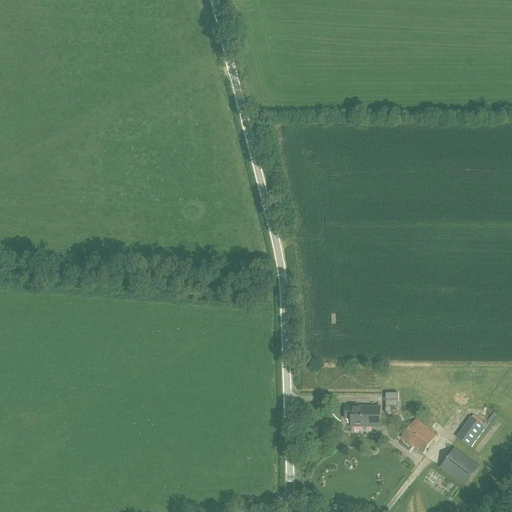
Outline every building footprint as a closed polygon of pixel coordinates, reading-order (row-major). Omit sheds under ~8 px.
[(394,396),(380,396),(380,416),(394,416),(394,396)] [(380,427),(380,408),(345,408),(345,419),(351,419),(351,427),(380,427)] [(469,447),(484,426),(486,424),(473,415),(456,438),(469,447)] [(437,426),(440,422),(432,416),(429,420),(437,426)] [(425,419),(423,423),(435,431),(438,427),(425,419)] [(423,455),(437,435),(415,421),(401,438),(398,443),(409,450),(412,446),(415,448),(415,449),(423,455)] [(465,487),(480,466),(455,448),(440,468),(465,487)]
